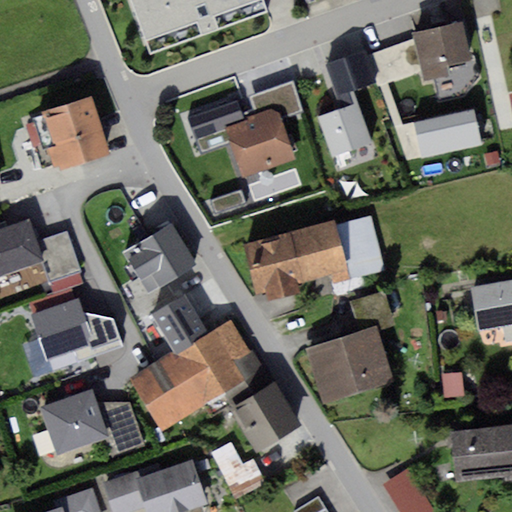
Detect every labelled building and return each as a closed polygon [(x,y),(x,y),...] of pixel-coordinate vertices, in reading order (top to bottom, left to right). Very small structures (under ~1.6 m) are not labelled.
[(129,0),(145,41),(258,0),(129,0)] [(463,29),(416,38),(425,86),(472,77),(463,29)] [(370,52),(324,67),(337,105),(383,90),(370,52)] [(93,102),(44,116),(60,173),(110,159),(93,102)] [(365,106),(321,119),(334,161),(378,149),(365,106)] [(473,110),(413,123),(421,159),(481,146),(473,110)] [(285,117),(230,135),(244,179),(299,162),(285,117)] [(248,193),(219,200),(224,219),(252,212),(248,193)] [(373,220),(336,227),(350,280),(387,270),(373,220)] [(176,225),(126,255),(154,301),(204,272),(176,225)] [(33,227),(0,235),(0,277),(44,266),(37,246),(33,227)] [(336,227),(247,251),(261,304),(350,280),(336,227)] [(68,236),(37,246),(44,266),(50,287),(81,277),(68,236)] [(511,281),(470,289),(477,332),(511,325),(511,281)] [(359,335),(392,326),(383,293),(350,302),(359,335)] [(176,360),(135,383),(164,435),(246,388),(235,369),(252,359),(226,314),(203,327),(187,299),(153,318),(176,360)] [(79,303),(34,318),(49,364),(95,349),(100,361),(126,353),(116,323),(89,332),(79,303)] [(377,332),(309,354),(326,407),(394,386),(377,332)] [(463,377),(445,379),(448,402),(466,400),(463,377)] [(277,388),(232,415),(259,459),(304,431),(277,388)] [(91,396),(43,413),(60,459),(108,442),(91,396)] [(143,447),(135,399),(109,404),(117,451),(143,447)] [(511,431),(455,437),(460,484),(511,479),(511,431)] [(235,448),(213,459),(238,507),(269,491),(256,467),(247,471),(235,448)] [(385,484),(401,511),(430,511),(438,507),(413,466),(385,484)] [(148,476),(106,489),(113,511),(210,511),(196,469),(150,484),(148,476)] [(56,504),(58,511),(102,511),(96,492),(56,504)]
